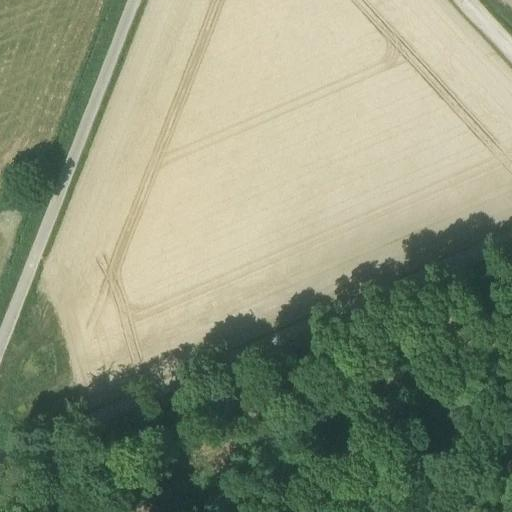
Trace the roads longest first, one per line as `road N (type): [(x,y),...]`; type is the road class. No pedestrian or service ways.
road 1 (unclassified): [(0,462),(511,237)]
road 2 (unclassified): [(131,0),(0,348)]
